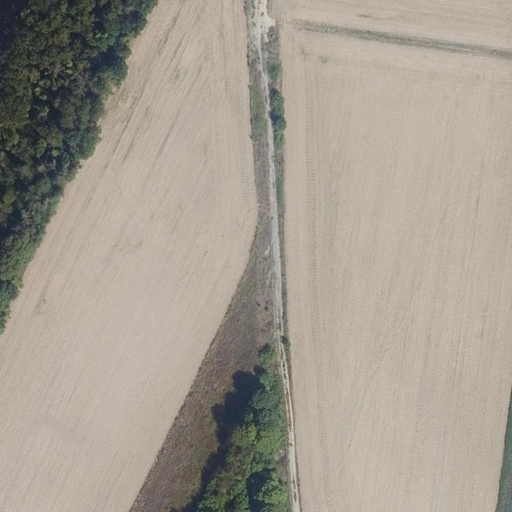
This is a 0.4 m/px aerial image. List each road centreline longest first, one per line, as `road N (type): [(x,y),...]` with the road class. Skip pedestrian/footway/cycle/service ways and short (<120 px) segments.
road 1 (track): [(262,0),(295,511)]
road 2 (track): [(260,20),(511,54)]
